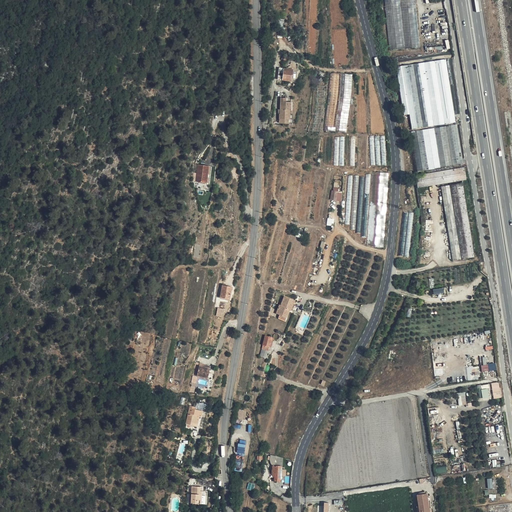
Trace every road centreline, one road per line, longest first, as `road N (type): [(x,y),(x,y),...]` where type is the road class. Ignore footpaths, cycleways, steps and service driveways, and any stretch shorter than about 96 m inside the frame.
road 1 (tertiary): [(256,0),(254,222),(222,446),(231,511)]
road 2 (unclassified): [(447,0),(511,420)]
road 3 (secondary): [(360,0),(390,124),(396,190),(380,302),(331,395)]
road 4 (trunk): [(461,0),(511,325)]
road 5 (trunk): [(511,247),(473,0)]
road 6 (unclassified): [(331,395),(355,403),(420,392),(433,481)]
road 7 (track): [(254,222),(247,175),(224,130),(214,126),(203,148)]
road 8 (secondary): [(331,395),(297,461),(297,511)]
